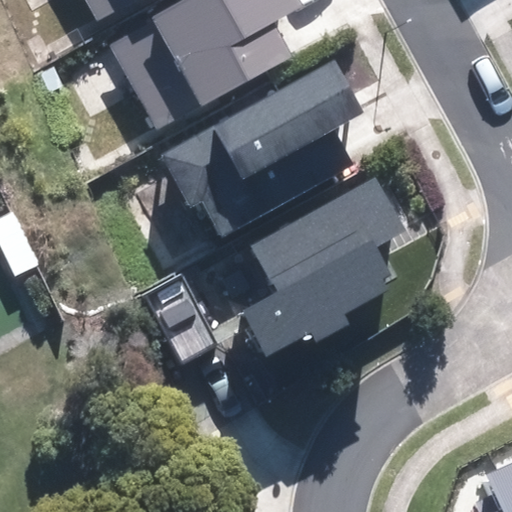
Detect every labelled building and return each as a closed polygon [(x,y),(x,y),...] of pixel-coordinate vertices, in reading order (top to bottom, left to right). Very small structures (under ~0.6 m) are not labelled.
[(84,0),(98,22),(137,0),(84,0)] [(187,0),(109,44),(158,129),(293,53),(275,22),(304,6),(300,0),(187,0)] [(106,52),(60,74),(85,126),(131,105),(106,52)] [(208,214),(222,239),(357,163),(340,132),(368,116),(338,62),(165,160),(199,220),(208,214)] [(0,307),(67,274),(0,141),(0,307)] [(243,308),(266,352),(309,330),(316,345),(351,326),(343,310),(385,288),(382,281),(394,275),(378,245),(409,228),(382,177),(253,245),(277,290),(243,308)] [(177,366),(216,346),(180,275),(141,295),(177,366)] [(511,511),(511,463),(486,475),(502,509),(495,511),(511,511)]
